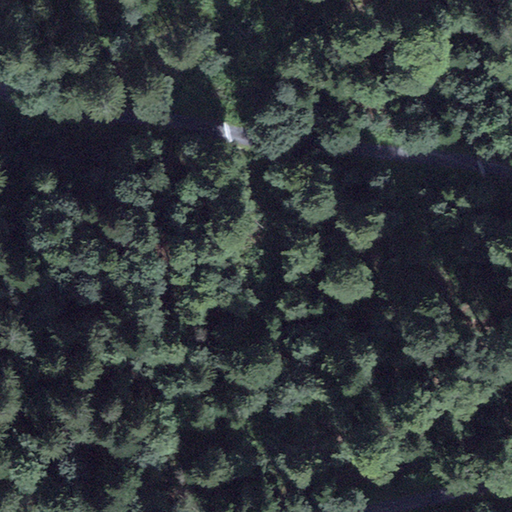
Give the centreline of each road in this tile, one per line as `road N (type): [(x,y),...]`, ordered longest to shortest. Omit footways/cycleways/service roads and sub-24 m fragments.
road 1 (track): [(0,93),(62,113),(195,123),(238,140),(511,173)]
road 2 (track): [(511,481),(385,511)]
